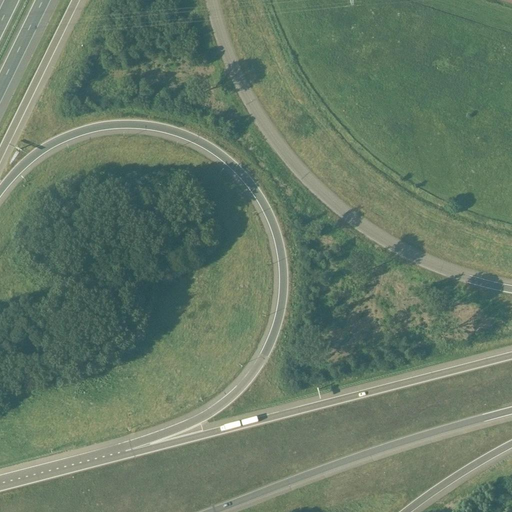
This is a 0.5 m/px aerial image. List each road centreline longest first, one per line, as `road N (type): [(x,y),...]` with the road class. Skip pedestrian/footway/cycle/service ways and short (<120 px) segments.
road 1 (motorway): [(0,190),(63,138),(140,124),(199,141),(230,162),(265,204),(283,287),(263,357),(222,403),(127,454)]
road 2 (motorway): [(511,289),(421,262),(337,209),(251,108),(208,0)]
road 3 (motorway): [(511,356),(127,454)]
road 4 (motorway): [(210,511),(511,409)]
road 5 (motorway): [(0,155),(75,0)]
road 6 (motorway): [(127,454),(0,487)]
road 7 (motorway): [(404,511),(511,445)]
